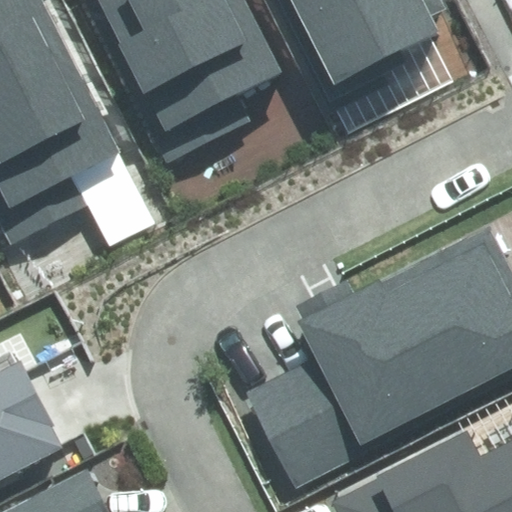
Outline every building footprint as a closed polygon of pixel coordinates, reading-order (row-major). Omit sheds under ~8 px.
[(288,0),(339,103),(459,44),(437,0),(288,0)] [(511,373),(511,268),(496,238),(319,330),(331,353),(256,392),(303,482),(511,373)] [(0,503),(89,457),(38,360),(0,380),(0,503)] [(480,432),(344,498),(350,511),(511,511),(511,452),(494,462),(480,432)] [(118,511),(102,479),(36,511),(118,511)]
